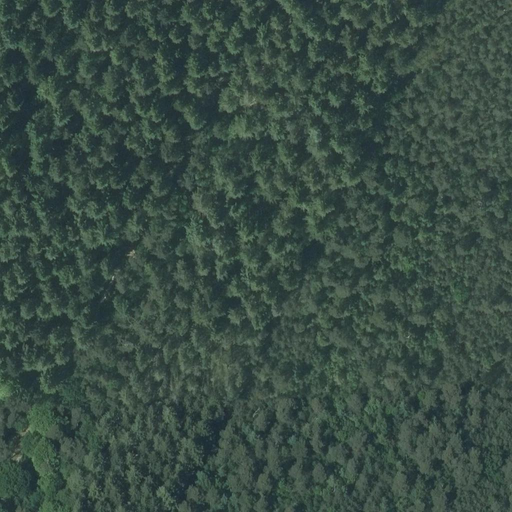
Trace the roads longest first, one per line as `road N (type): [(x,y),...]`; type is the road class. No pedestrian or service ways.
road 1 (track): [(124,260),(215,101)]
road 2 (track): [(55,386),(124,260)]
road 3 (track): [(0,504),(55,386)]
